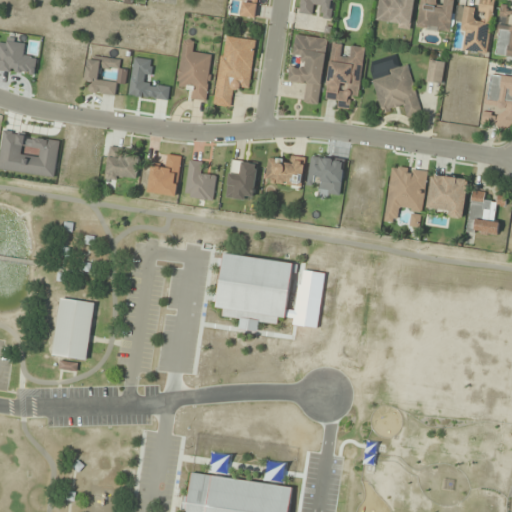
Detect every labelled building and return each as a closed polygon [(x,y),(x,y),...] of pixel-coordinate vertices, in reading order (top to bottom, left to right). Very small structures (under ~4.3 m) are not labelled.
[(260,19),(262,0),(231,0),(232,1),(242,3),(240,16),(260,19)] [(378,0),(376,25),(411,30),(414,0),(378,0)] [(420,0),(417,27),(450,32),(455,0),(420,0)] [(489,54),(493,0),(479,0),(479,8),(464,7),(462,32),(466,32),(464,52),(489,54)] [(511,58),(511,5),(502,4),(495,56),(511,58)] [(319,105),(328,39),(295,34),(292,56),(302,58),(301,65),(291,64),(288,81),(307,83),(304,103),(319,105)] [(214,106),(234,109),(236,88),(250,90),(257,40),(224,35),(214,106)] [(184,39),(176,87),(189,89),(188,99),(206,102),(214,55),(192,51),(194,41),(184,39)] [(366,47),(351,46),(350,55),(342,54),(343,44),(332,42),(325,98),(338,100),(337,108),(350,110),(351,98),(360,99),(366,47)] [(100,79),(101,67),(120,70),(122,60),(89,55),(85,81),(93,82),(91,92),(115,96),(118,82),(100,79)] [(445,62),(429,60),(427,82),(443,84),(445,62)] [(410,65),(372,73),(381,114),(403,109),(405,119),(421,115),(410,65)] [(481,125),(511,127),(511,75),(488,74),(485,110),(482,110),(481,125)] [(136,182),(140,158),(121,155),(122,148),(110,146),(106,177),(136,182)] [(152,164),(148,192),(177,197),(182,157),(164,154),(163,165),(152,164)] [(301,187),(306,158),(291,156),(290,161),(270,157),(266,181),(301,187)] [(226,197),(253,201),(259,164),(232,160),(226,197)] [(420,227),(428,170),(392,166),(384,222),(395,223),(397,211),(412,213),(411,226),(420,227)] [(469,179),(432,174),(428,207),(446,210),(445,217),(464,219),(469,179)] [(467,232),(498,237),(501,219),(495,218),(497,206),(504,207),(505,198),(497,197),(497,202),(485,200),(486,192),(473,191),(467,232)] [(217,309),(224,310),(223,317),(241,319),(239,331),(258,333),(259,323),(277,325),(278,318),(288,320),(294,262),(223,254),(217,309)] [(85,358),(50,353),(59,297),(93,302),(85,358)] [(288,511),(292,487),(192,474),(189,497),(184,497),(183,509),(187,510),(186,511),(288,511)]
